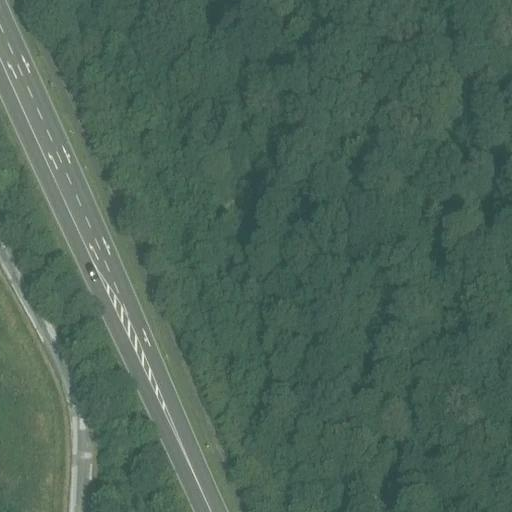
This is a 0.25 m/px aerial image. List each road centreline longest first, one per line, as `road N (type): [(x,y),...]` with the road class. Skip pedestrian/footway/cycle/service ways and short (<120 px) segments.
road 1 (primary): [(212,511),(0,35)]
road 2 (residential): [(0,245),(65,362),(82,411),(85,511)]
